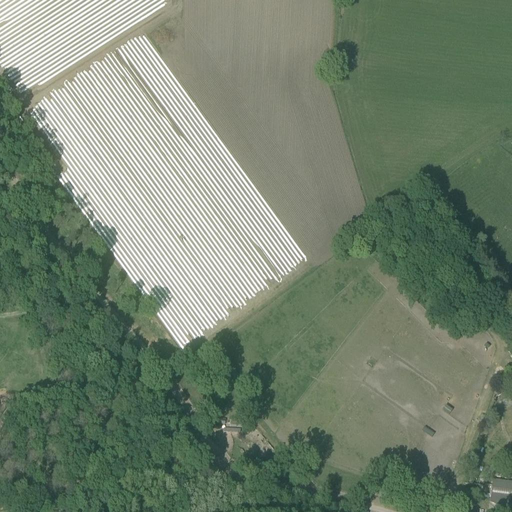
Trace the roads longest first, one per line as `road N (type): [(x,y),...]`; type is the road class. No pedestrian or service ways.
road 1 (track): [(386,511),(232,478),(127,322),(95,295),(0,174)]
road 2 (track): [(52,511),(48,492),(146,472),(232,478)]
